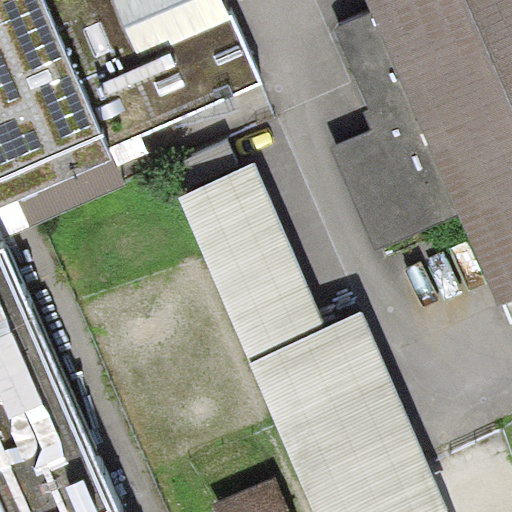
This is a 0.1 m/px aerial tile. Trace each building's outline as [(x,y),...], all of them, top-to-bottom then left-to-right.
[(0,0),(0,181),(113,133),(55,0),(0,0)] [(232,0),(55,0),(113,133),(262,69),(232,0)] [(511,0),(374,0),(375,0),(335,17),(371,100),(365,103),(372,118),(331,136),(376,238),(461,202),(498,288),(504,286),(511,303),(511,0)] [(255,144),(181,176),(325,511),(454,511),(446,493),(449,491),(363,291),(325,307),(255,144)] [(0,211),(0,511),(66,511),(120,490),(0,211)] [(214,495),(221,511),(294,511),(276,469),(214,495)] [(129,511),(120,490),(66,511),(129,511)]
